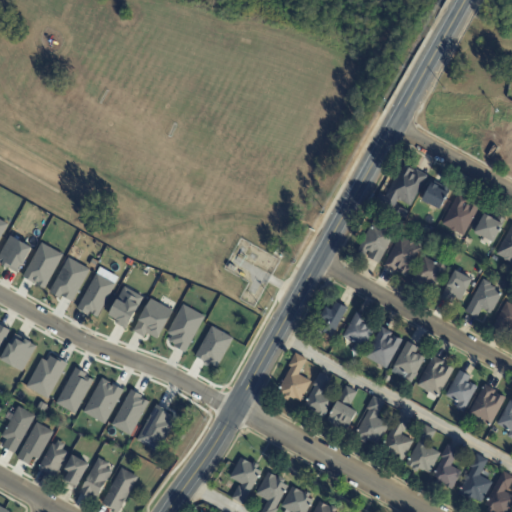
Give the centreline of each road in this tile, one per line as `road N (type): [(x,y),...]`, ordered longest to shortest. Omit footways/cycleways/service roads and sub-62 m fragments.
road 1 (tertiary): [(464,4),(169,511)]
road 2 (residential): [(0,296),(161,372),(413,511)]
road 3 (residential): [(318,262),(511,371)]
road 4 (residential): [(395,126),(511,192)]
